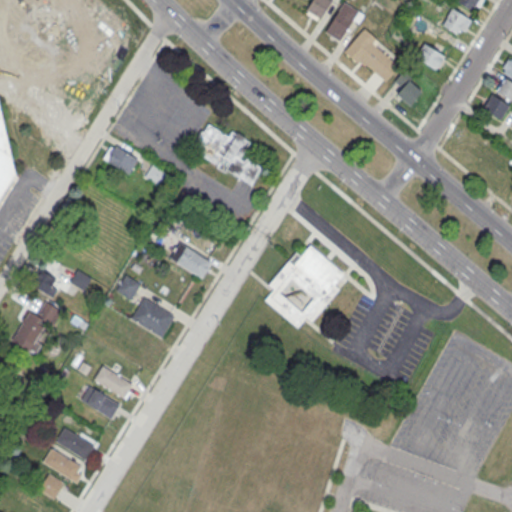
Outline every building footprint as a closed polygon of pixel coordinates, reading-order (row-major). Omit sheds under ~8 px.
[(313,0),(307,9),(319,18),(331,0),(313,0)] [(455,0),(473,12),(481,0),(455,0)] [(324,31),(339,40),(357,10),(343,1),(324,31)] [(441,24),(460,36),(471,18),(452,6),(441,24)] [(344,50),(382,81),(396,64),(370,43),(374,38),(362,29),(344,50)] [(444,55),(424,42),(415,57),(435,69),(444,55)] [(511,59),(503,73),(511,79),(511,59)] [(409,106),(393,94),(399,87),(392,81),(402,68),(411,76),(408,81),(421,91),(409,106)] [(511,83),(503,77),(494,91),(511,102),(511,100),(511,83)] [(509,106),(491,95),(482,109),(500,121),(509,106)] [(0,107),(16,175),(0,200),(0,107)] [(251,185),(265,161),(248,150),(253,142),(232,130),(228,136),(207,124),(191,151),(251,185)] [(138,159),(115,145),(106,160),(129,174),(138,159)] [(166,172),(152,165),(145,178),(159,185),(166,172)] [(265,298),(298,325),(306,315),(312,319),(339,287),(334,283),(344,271),(310,243),(300,254),(296,250),(269,282),(273,287),(265,298)] [(172,259),(181,244),(210,263),(202,277),(172,259)] [(58,280),(41,271),(33,287),(50,295),(58,280)] [(71,282),(84,290),(90,280),(77,271),(71,282)] [(116,291),(125,275),(140,284),(130,300),(116,291)] [(131,319),(144,298),(173,317),(161,337),(131,319)] [(115,311),(104,310),(103,319),(114,320),(115,311)] [(12,347),(34,355),(48,319),(26,311),(12,347)] [(123,341),(153,361),(163,345),(133,326),(123,341)] [(93,380),(102,366),(131,384),(122,398),(93,380)] [(81,401),(89,387),(119,405),(110,419),(81,401)] [(55,442),(64,428),(93,446),(84,460),(55,442)] [(42,462),(51,448),(81,467),(72,481),(42,462)] [(38,488),(54,498),(64,482),(48,472),(38,488)]
